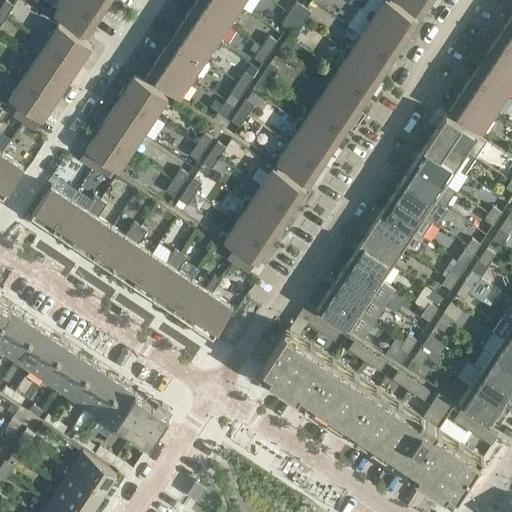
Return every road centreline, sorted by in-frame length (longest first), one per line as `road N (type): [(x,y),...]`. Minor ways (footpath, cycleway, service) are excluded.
road 1 (unclassified): [(220,394),(477,0)]
road 2 (residential): [(0,228),(151,0)]
road 3 (unclassified): [(220,394),(0,238)]
road 4 (unclassified): [(394,511),(220,394)]
road 5 (unclassified): [(127,511),(220,394)]
